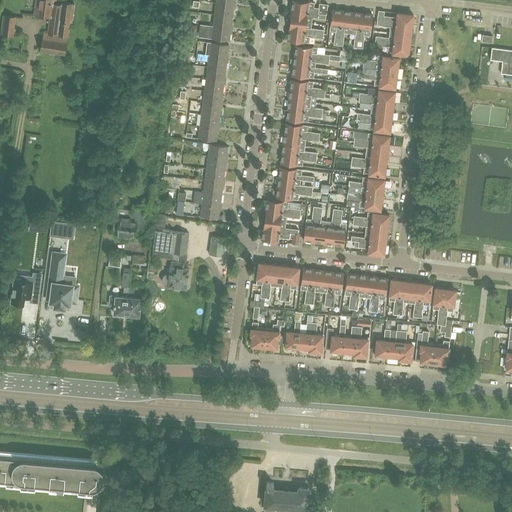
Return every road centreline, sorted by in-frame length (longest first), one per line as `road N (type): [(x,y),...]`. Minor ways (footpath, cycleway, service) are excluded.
road 1 (secondary): [(0,407),(511,453)]
road 2 (unclassified): [(109,433),(511,471)]
road 3 (unclassified): [(286,372),(0,359)]
road 4 (secondary): [(284,404),(0,381)]
road 5 (residential): [(400,267),(430,4)]
road 6 (residential): [(245,250),(275,0)]
road 7 (secondary): [(511,423),(284,404)]
road 8 (unclassified): [(511,393),(286,372)]
road 9 (residential): [(400,267),(245,250)]
